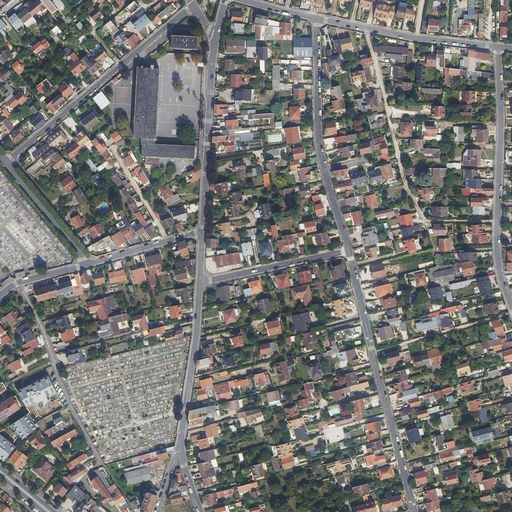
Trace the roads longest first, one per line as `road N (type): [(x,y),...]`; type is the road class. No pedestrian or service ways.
road 1 (residential): [(348,251),(414,511)]
road 2 (residential): [(511,308),(496,256),(498,47)]
road 3 (residential): [(5,163),(193,5)]
road 4 (residential): [(317,18),(318,135),(348,251)]
road 5 (residential): [(15,283),(101,464)]
road 6 (residential): [(202,232),(215,37)]
road 7 (residential): [(498,47),(317,18)]
road 8 (residential): [(199,282),(178,452)]
road 9 (residential): [(199,282),(348,251)]
road 10 (residential): [(85,264),(5,163)]
